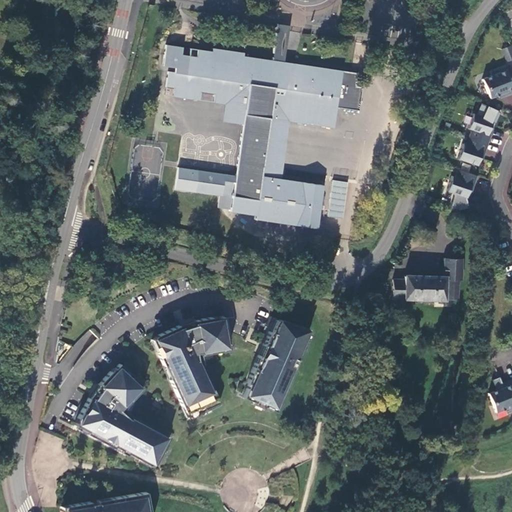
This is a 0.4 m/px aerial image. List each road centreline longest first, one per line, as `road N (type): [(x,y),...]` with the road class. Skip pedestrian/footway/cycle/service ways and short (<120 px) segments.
road 1 (unclassified): [(67,228),(304,284),(331,286),(363,273),(465,36),(489,0)]
road 2 (tertiary): [(23,511),(18,455),(67,228)]
road 3 (tertiary): [(67,228),(127,0)]
